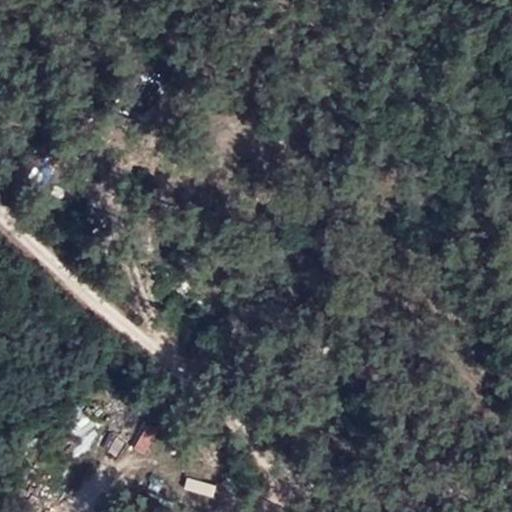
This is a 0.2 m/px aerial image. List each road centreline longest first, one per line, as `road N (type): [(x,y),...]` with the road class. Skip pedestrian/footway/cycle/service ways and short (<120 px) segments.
road 1 (track): [(264,511),(268,476),(189,386),(0,218)]
road 2 (unclassified): [(269,511),(294,495),(511,456)]
